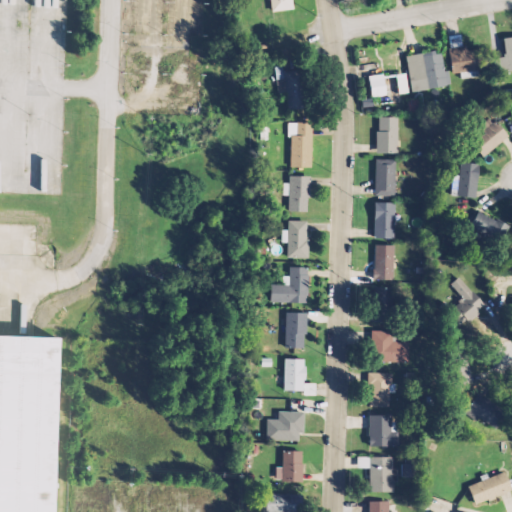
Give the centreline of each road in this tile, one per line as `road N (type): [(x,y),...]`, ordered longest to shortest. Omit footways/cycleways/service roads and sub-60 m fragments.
road 1 (residential): [(326,0),(343,115),(332,511)]
road 2 (residential): [(485,0),(331,29)]
